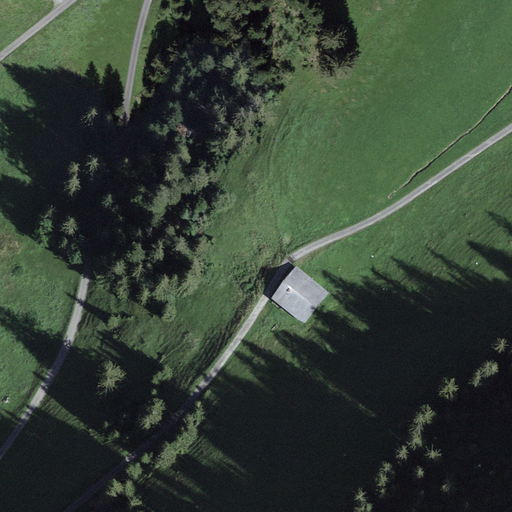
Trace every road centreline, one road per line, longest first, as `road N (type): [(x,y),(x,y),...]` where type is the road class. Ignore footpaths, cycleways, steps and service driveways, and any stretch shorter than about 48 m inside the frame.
road 1 (track): [(511,128),(401,204),(291,259),(191,401),(68,511)]
road 2 (track): [(0,454),(43,389),(77,312),(148,0)]
